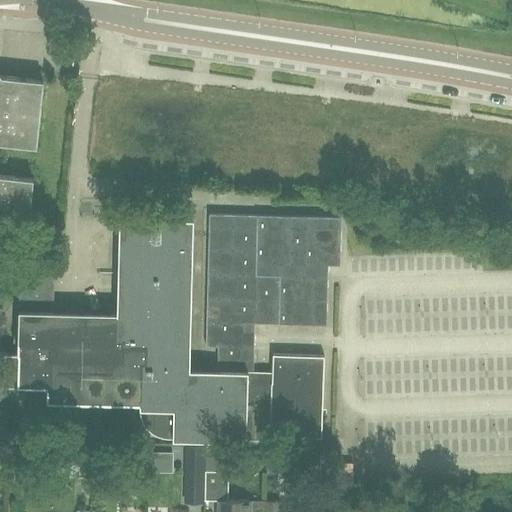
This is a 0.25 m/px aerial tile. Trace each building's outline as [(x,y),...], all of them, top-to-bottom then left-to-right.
[(363,124),(107,100),(104,128),(361,152),(363,124)] [(18,311),(53,312),(54,264),(19,263),(18,311)] [(56,460),(89,460),(90,443),(56,443),(56,460)] [(204,487),(205,446),(205,445),(186,444),(186,445),(185,487),(184,501),(204,502),(204,487)] [(267,468),(283,468),(283,454),(268,453),(267,468)] [(205,471),(204,500),(218,500),(217,511),(249,511),(250,500),(227,500),(228,471),(220,471),(206,471),(205,471)] [(264,501),(263,511),(279,511),(280,502),(264,501)]
